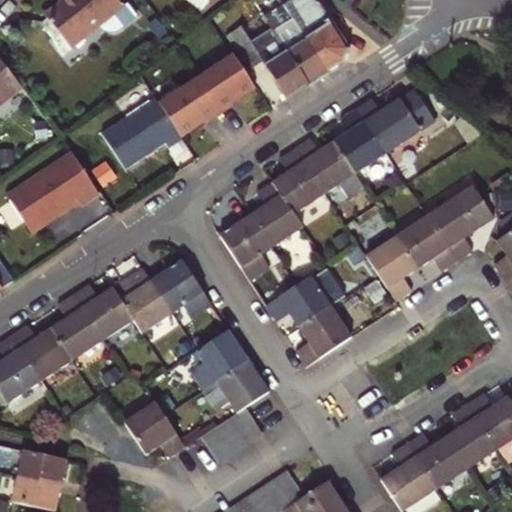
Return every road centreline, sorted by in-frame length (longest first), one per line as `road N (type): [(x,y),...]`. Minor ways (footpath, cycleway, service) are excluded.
road 1 (residential): [(164,204),(372,511)]
road 2 (residential): [(164,204),(474,1)]
road 3 (residential): [(0,313),(164,204)]
